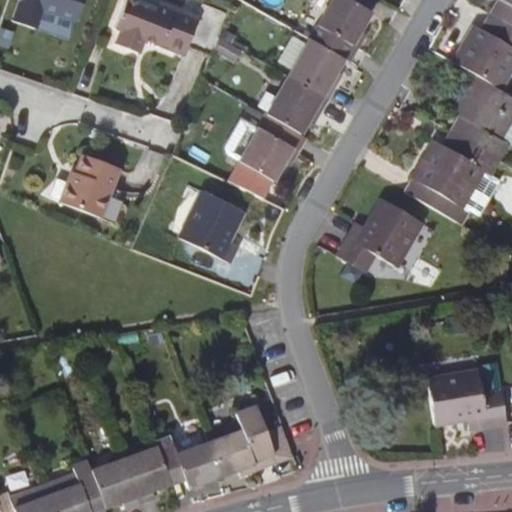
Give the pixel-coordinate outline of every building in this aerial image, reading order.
[(19,0),(12,21),(36,29),(42,10),(77,21),(84,0),(19,0)] [(210,58),(218,37),(227,14),(202,5),(198,17),(155,1),(153,6),(133,0),(124,0),(114,28),(120,31),(115,45),(138,53),(143,42),(183,56),(185,50),(210,58)] [(331,0),(309,39),(342,58),(346,61),(354,48),(349,46),(357,32),(368,13),(346,0),(331,0)] [(511,0),(500,0),(491,16),(511,28),(511,0)] [(511,28),(491,16),(479,37),(468,31),(450,62),(473,76),(497,89),(511,63),(511,28)] [(362,35),(357,32),(349,46),(354,48),(362,35)] [(287,77),(325,99),(335,81),(330,78),(342,58),(309,39),(287,77)] [(511,97),(497,89),(473,76),(453,109),(463,116),(452,134),(497,160),(505,146),(508,148),(511,140),(511,117),(511,114),(511,97)] [(265,116),(298,135),(310,115),(314,118),(325,99),(287,77),(265,116)] [(298,135),(265,116),(256,130),(239,120),(220,152),(271,181),(282,163),(290,148),(295,151),(303,137),(298,135)] [(497,160),(452,134),(440,155),(431,150),(404,193),(458,226),(467,212),(459,208),(480,171),(488,176),(497,160)] [(286,166),(295,151),(290,148),(282,163),(286,166)] [(61,198),(102,213),(119,168),(82,154),(72,180),(68,178),(61,198)] [(242,213),(201,192),(178,238),(228,264),(237,247),(227,242),(242,213)] [(393,268),(419,224),(380,201),(362,229),(354,224),(335,257),(363,273),(373,256),(393,268)] [(474,376),(425,384),(432,428),(465,422),(467,433),(504,426),(499,395),(479,398),(474,376)] [(208,440),(220,474),(240,467),(253,463),(252,460),(273,453),(266,432),(255,405),(234,412),(241,429),(208,440)] [(288,457),(277,428),(266,432),(273,453),(252,460),(253,463),(240,467),(243,472),(288,457)] [(220,474),(208,440),(175,453),(169,436),(155,441),(157,446),(170,483),(184,477),(188,486),(220,474)] [(170,483),(157,446),(124,458),(140,502),(154,497),(151,489),(170,483)] [(91,469),(104,503),(105,506),(124,499),(126,506),(140,502),(124,458),(91,469)] [(44,486),(53,511),(89,511),(88,508),(104,503),(91,469),(88,461),(73,466),(76,476),(44,486)] [(53,511),(44,486),(10,498),(9,493),(0,496),(0,511),(53,511)]
